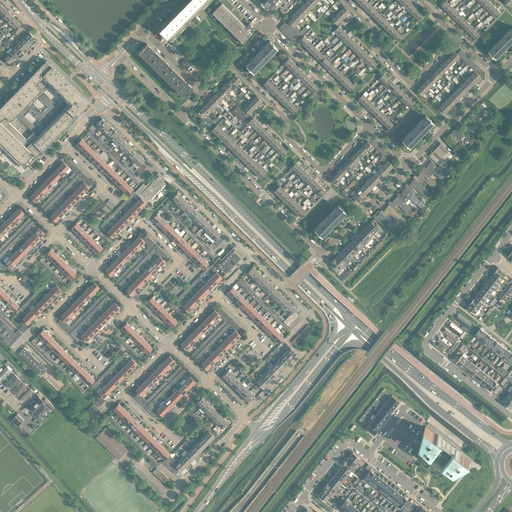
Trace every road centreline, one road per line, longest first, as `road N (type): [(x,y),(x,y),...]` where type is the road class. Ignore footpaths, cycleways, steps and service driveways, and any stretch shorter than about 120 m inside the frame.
road 1 (residential): [(182,116),(319,252),(408,164)]
road 2 (secondary): [(333,301),(116,90)]
road 3 (secondary): [(110,96),(324,306)]
road 4 (residential): [(494,256),(424,346),(511,417)]
road 5 (residential): [(253,258),(99,107)]
road 6 (residential): [(232,65),(285,115),(286,138),(322,172),(368,126)]
road 7 (residential): [(132,309),(179,260),(141,223),(93,269)]
road 8 (secondary): [(509,444),(365,328)]
road 9 (residential): [(343,0),(410,85),(460,40)]
road 10 (secondary): [(371,346),(478,439)]
road 11 (residential): [(368,126),(268,26)]
road 12 (residential): [(304,324),(287,341),(301,355),(243,415)]
road 13 (residential): [(408,164),(495,75)]
road 14 (residential): [(57,233),(102,184),(64,146)]
